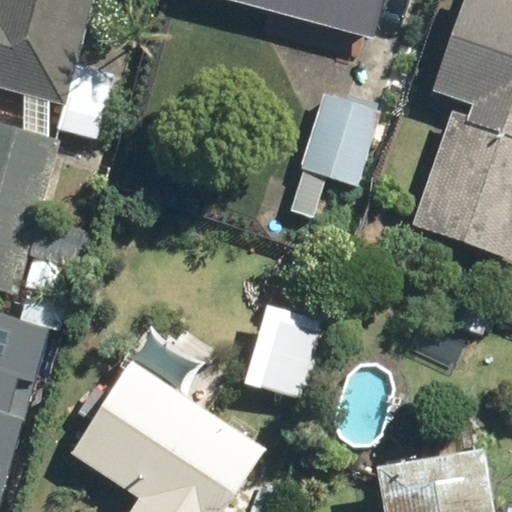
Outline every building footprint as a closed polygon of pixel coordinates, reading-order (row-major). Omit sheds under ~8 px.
[(0,0),(0,90),(66,108),(59,132),(98,142),(115,79),(78,69),(96,0),(0,0)] [(386,0),(215,0),(375,43),(386,0)] [(511,0),(465,0),(433,94),(474,109),(470,120),(453,115),(413,228),(511,262),(511,0)] [(62,144),(0,127),(0,291),(19,297),(62,144)] [(0,511),(1,511),(51,334),(0,320),(0,511)] [(229,511),(268,453),(130,364),(70,456),(142,502),(135,511),(229,511)] [(495,511),(486,456),(379,474),(385,511),(495,511)]
